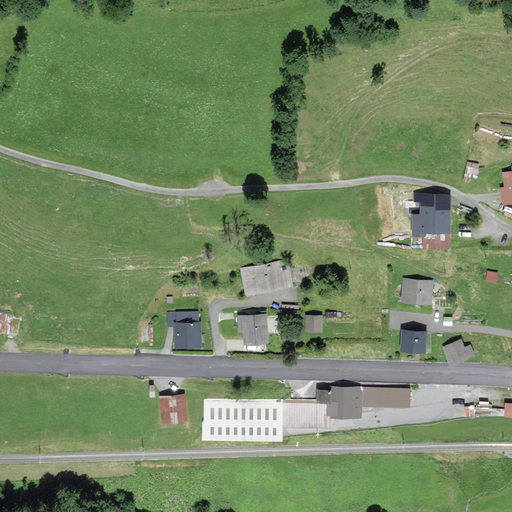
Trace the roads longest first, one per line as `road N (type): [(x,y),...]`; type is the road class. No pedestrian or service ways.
road 1 (unclassified): [(0,149),(167,192),(426,183),(511,230)]
road 2 (secondary): [(0,363),(511,378)]
